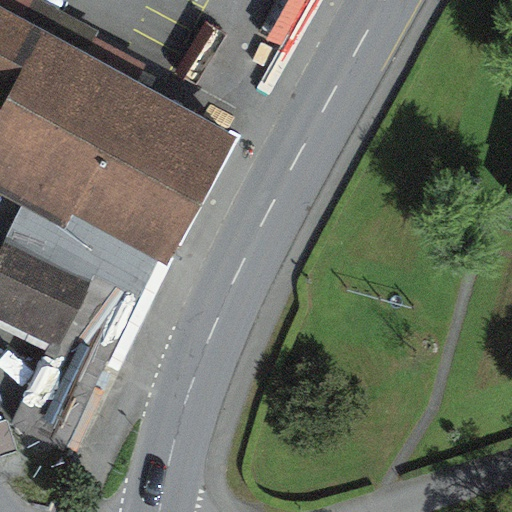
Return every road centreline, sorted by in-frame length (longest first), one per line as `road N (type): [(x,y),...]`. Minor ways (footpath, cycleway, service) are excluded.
road 1 (primary): [(158,511),(193,379),(235,277),(385,0)]
road 2 (residential): [(511,465),(374,511)]
